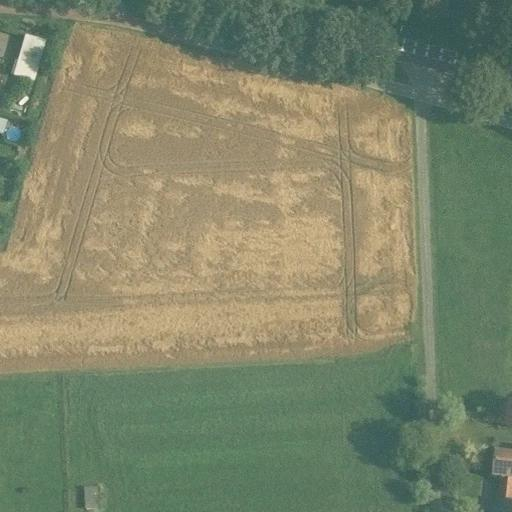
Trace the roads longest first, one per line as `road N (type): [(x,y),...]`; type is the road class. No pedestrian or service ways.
road 1 (secondary): [(511,79),(318,30)]
road 2 (secondary): [(174,0),(204,14),(318,30)]
